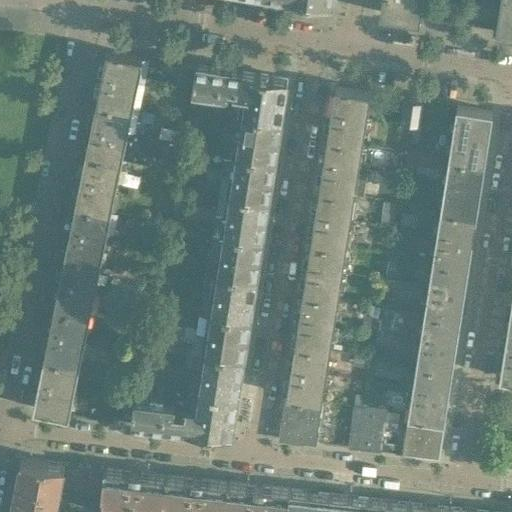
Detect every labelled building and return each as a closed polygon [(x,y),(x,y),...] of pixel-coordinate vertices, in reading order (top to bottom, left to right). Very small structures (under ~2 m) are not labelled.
[(419,0),(382,0),(380,11),(417,17),(419,0)] [(511,5),(500,4),(496,29),(511,31),(511,5)] [(142,56),(106,49),(101,75),(136,82),(142,56)] [(239,69),(196,63),(195,62),(194,68),(192,83),(191,87),(226,92),(228,89),(229,85),(235,85),(236,85),(239,69)] [(180,66),(178,81),(192,83),(194,68),(180,66)] [(287,77),(239,69),(236,85),(235,85),(235,89),(283,97),(287,77)] [(136,82),(101,75),(95,101),(131,108),(136,82)] [(366,115),(370,90),(334,84),(330,110),(366,115)] [(283,97),(235,89),(231,109),(280,117),(283,97)] [(178,96),(175,110),(184,112),(187,98),(178,96)] [(422,101),(403,98),(400,121),(418,124),(422,101)] [(131,108),(95,101),(90,126),(126,134),(131,108)] [(488,135),(492,109),(456,104),(452,130),(488,135)] [(280,117),(231,109),(228,128),(277,136),(280,117)] [(366,115),(330,110),(326,137),(362,142),(366,115)] [(179,140),(181,128),(148,121),(146,133),(179,140)] [(126,134),(90,126),(85,152),(120,159),(126,134)] [(277,136),(228,128),(225,148),(274,156),(277,136)] [(411,130),(410,141),(417,142),(419,131),(411,130)] [(488,135),(452,130),(448,156),(484,161),(488,135)] [(362,142),(326,137),(322,162),(358,168),(362,142)] [(169,142),(166,155),(177,157),(179,144),(169,142)] [(274,156),(225,148),(222,168),(271,176),(274,156)] [(419,150),(416,162),(435,166),(437,154),(419,150)] [(120,159),(85,152),(80,177),(115,184),(120,159)] [(401,172),(413,173),(416,158),(403,156),(401,172)] [(484,161),(448,156),(444,181),(480,187),(484,161)] [(370,158),(368,167),(386,172),(387,166),(381,164),(381,161),(370,158)] [(164,160),(163,167),(174,170),(175,163),(164,160)] [(367,173),(357,171),(358,168),(322,162),(318,188),(354,193),(364,194),(367,173)] [(271,176),(222,168),(219,189),(268,196),(271,176)] [(115,184),(80,177),(74,203),(110,210),(115,184)] [(480,187),(444,181),(440,207),(476,213),(480,187)] [(128,187),(126,194),(136,196),(138,189),(128,187)] [(354,193),(318,188),(314,213),(350,219),(354,193)] [(268,196),(219,189),(216,208),(265,216),(268,196)] [(172,192),(169,207),(183,209),(185,195),(172,192)] [(110,210),(74,203),(69,228),(105,235),(110,210)] [(476,213),(440,207),(436,232),(472,238),(476,213)] [(265,216),(216,208),(213,227),(262,235),(265,216)] [(381,210),(379,224),(380,223),(392,226),(394,212),(381,210)] [(350,219),(314,213),(310,239),(346,244),(350,219)] [(145,217),(142,232),(161,236),(164,221),(145,217)] [(262,235),(213,227),(209,248),(259,255),(262,235)] [(105,235),(69,228),(64,253),(100,260),(105,235)] [(472,238),(436,232),(432,258),(468,264),(472,238)] [(346,244),(310,239),(306,264),(342,270),(346,244)] [(259,255),(209,248),(206,267),(256,275),(259,255)] [(100,260),(64,253),(59,278),(94,285),(100,260)] [(468,264),(432,258),(428,284),(464,289),(468,264)] [(342,270),(306,264),(302,290),(338,295),(342,270)] [(386,265),(384,278),(397,280),(398,272),(394,266),(386,265)] [(256,275),(206,267),(203,287),(252,295),(256,275)] [(157,272),(154,287),(166,289),(170,273),(157,270),(157,272)] [(94,285),(59,278),(54,304),(89,311),(94,285)] [(464,289),(428,284),(424,310),(460,315),(464,289)] [(252,295),(203,287),(200,306),(249,314),(252,295)] [(338,295),(302,290),(297,317),(333,323),(338,295)] [(380,305),(367,302),(364,313),(378,316),(380,305)] [(89,311),(54,304),(48,329),(84,336),(89,311)] [(249,314),(200,306),(197,326),(246,333),(249,314)] [(460,315),(424,310),(420,336),(456,341),(460,315)] [(148,323),(147,325),(160,327),(162,313),(150,311),(148,323)] [(333,323),(297,317),(294,342),(330,348),(333,323)] [(511,324),(507,323),(503,349),(511,350),(511,324)] [(246,333),(197,326),(194,345),(243,353),(246,333)] [(84,336),(48,329),(43,354),(79,362),(84,336)] [(456,341),(420,336),(416,361),(452,367),(456,341)] [(330,348),(294,342),(290,368),(326,373),(330,348)] [(243,353),(194,345),(191,365),(240,373),(243,353)] [(143,349),(140,365),(149,367),(152,367),(155,351),(143,349)] [(511,350),(503,349),(499,375),(511,377),(511,350)] [(358,352),(356,363),(371,365),(372,354),(358,352)] [(79,362),(43,354),(38,380),(74,387),(79,362)] [(452,367),(416,361),(412,387),(448,392),(452,367)] [(140,365),(138,375),(147,376),(149,367),(140,365)] [(240,373),(191,365),(188,385),(237,392),(240,373)] [(326,373),(290,368),(286,393),(322,399),(326,373)] [(74,387),(38,380),(33,407),(68,414),(74,387)] [(237,392),(188,385),(184,404),(234,412),(237,392)] [(448,392),(412,387),(408,412),(444,418),(448,392)] [(355,392),(353,403),(360,404),(362,393),(355,392)] [(322,399),(286,393),(279,438),(315,442),(322,399)] [(126,396),(124,409),(132,410),(134,397),(126,396)] [(173,402),(134,397),(132,410),(131,421),(183,427),(185,411),(183,410),(173,409),(173,402)] [(381,450),(387,409),(388,408),(360,404),(353,403),(348,446),(381,450)] [(234,412),(184,404),(183,410),(185,411),(183,427),(231,433),(234,412)] [(404,421),(405,412),(389,409),(387,419),(391,423),(395,425),(399,424),(404,421)] [(444,418),(408,412),(401,452),(438,456),(444,418)] [(59,490),(64,462),(22,457),(17,483),(58,492),(59,490)] [(101,494),(104,466),(64,462),(59,490),(101,494)] [(120,511),(129,511),(135,469),(104,466),(101,494),(100,498),(99,506),(113,508),(113,511),(120,511)] [(161,511),(166,473),(135,469),(129,511),(161,511)] [(192,511),(197,476),(166,473),(161,511),(192,511)] [(224,511),(228,480),(197,476),(192,511),(224,511)] [(255,511),(259,483),(228,480),(224,511),(255,511)] [(54,511),(58,492),(17,483),(11,510),(20,511),(54,511)] [(287,511),(290,487),(259,483),(255,511),(287,511)] [(308,511),(311,489),(290,487),(287,511),(308,511)] [(328,511),(331,492),(311,489),(308,511),(328,511)] [(348,511),(350,494),(331,492),(328,511),(348,511)] [(368,511),(370,496),(350,494),(348,511),(368,511)] [(387,511),(390,498),(370,496),(368,511),(387,511)] [(407,511),(409,500),(390,498),(387,511),(407,511)] [(427,511),(429,503),(409,500),(407,511),(427,511)] [(449,511),(450,505),(429,503),(427,511),(449,511)]
